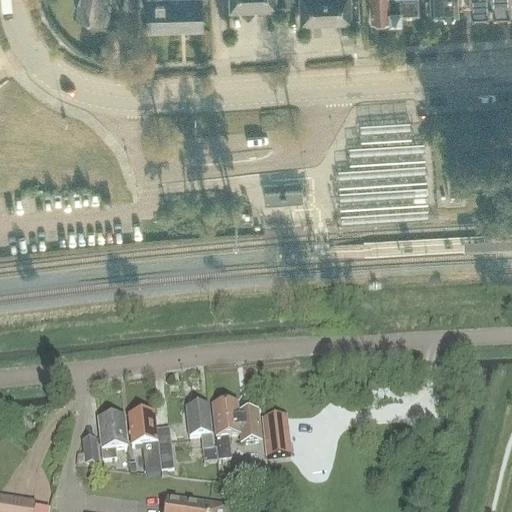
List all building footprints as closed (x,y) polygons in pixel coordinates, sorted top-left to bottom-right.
[(137,0),(77,0),(76,13),(106,19),(109,0),(124,0),(122,8),(135,11),(137,0)] [(146,0),(147,27),(174,26),(174,0),(146,0)] [(174,0),(174,26),(202,25),(201,0),(174,0)] [(241,12),(243,14),(247,19),(251,14),(253,12),(253,5),(300,3),(299,0),(229,0),(230,6),(241,5),(241,12)] [(322,18),(321,0),(299,0),(300,3),(300,19),(322,18)] [(321,0),(322,18),(351,17),(351,16),(358,16),(357,0),(321,0)] [(370,0),(370,14),(417,12),(416,0),(370,0)] [(458,12),(457,0),(429,0),(430,13),(441,13),(443,17),(452,17),(454,12),(458,12)] [(461,0),(462,3),(471,3),(471,7),(476,11),(488,11),(487,0),(461,0)] [(511,0),(487,0),(488,11),(505,10),(507,7),(507,2),(511,1),(511,0)] [(101,137),(89,143),(109,189),(121,183),(101,137)] [(447,202),(461,201),(460,176),(446,177),(447,202)] [(301,190),(263,193),(264,204),(284,203),(302,201),(301,190)] [(238,416),(237,405),(212,408),(216,452),(218,463),(230,461),(228,439),(240,437),(241,446),(260,443),(257,414),(238,416)] [(208,409),(186,411),(188,440),(200,439),(203,465),(216,463),(215,451),(212,451),(208,409)] [(158,460),(155,433),(153,415),(128,417),(132,449),(145,447),(146,462),(158,460)] [(261,420),(266,460),(291,457),(286,417),(261,420)] [(102,463),(116,461),(115,451),(127,449),(123,418),(98,421),(102,463)] [(155,433),(158,460),(160,473),(173,472),(168,431),(155,433)] [(82,443),(84,457),(77,456),(76,466),(84,466),(98,468),(95,442),(82,443)] [(34,511),(36,503),(0,497),(0,511),(34,511)] [(225,511),(225,510),(200,507),(200,505),(167,500),(165,511),(225,511)]
